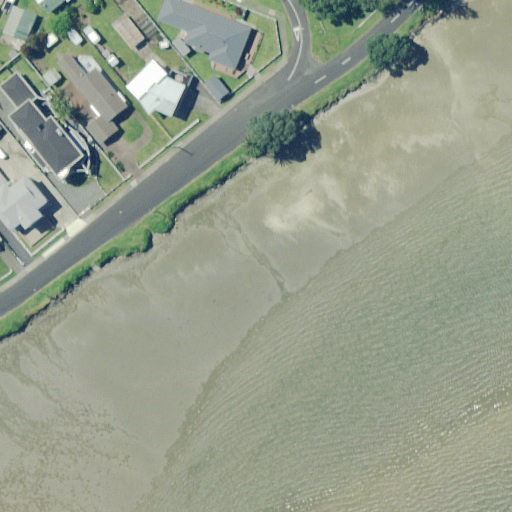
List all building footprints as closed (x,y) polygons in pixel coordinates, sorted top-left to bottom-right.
[(66,0),(39,0),(51,13),(66,0)] [(190,33),(186,43),(197,48),(196,51),(205,55),(206,52),(212,55),(211,59),(235,70),(253,28),(194,3),(193,5),(180,0),(169,0),(160,20),(190,33)] [(17,7),(5,32),(14,36),(9,46),(21,52),(38,17),(17,7)] [(145,40),(126,15),(114,24),(134,49),(145,40)] [(102,40),(92,25),(85,30),(96,44),(102,40)] [(84,40),(74,29),(68,33),(78,45),(84,40)] [(178,36),(172,40),(185,57),(191,53),(178,36)] [(72,55),(61,64),(94,105),(92,107),(101,118),(89,128),(103,145),(120,131),(112,122),(130,107),(98,68),(89,75),(72,55)] [(171,75),(158,60),(128,86),(153,115),(159,109),(175,117),(189,85),(170,76),(171,75)] [(65,181),(76,172),(91,172),(91,150),(61,114),(58,116),(57,115),(50,99),(40,97),(19,72),(0,86),(0,87),(18,110),(12,115),(37,147),(31,151),(47,171),(59,174),(65,181)] [(231,92),(216,77),(207,86),(221,101),(231,92)] [(23,155),(0,125),(0,157),(8,167),(23,155)] [(26,185),(22,180),(11,188),(16,194),(0,206),(0,209),(21,236),(53,210),(45,200),(54,194),(39,175),(26,185)]
